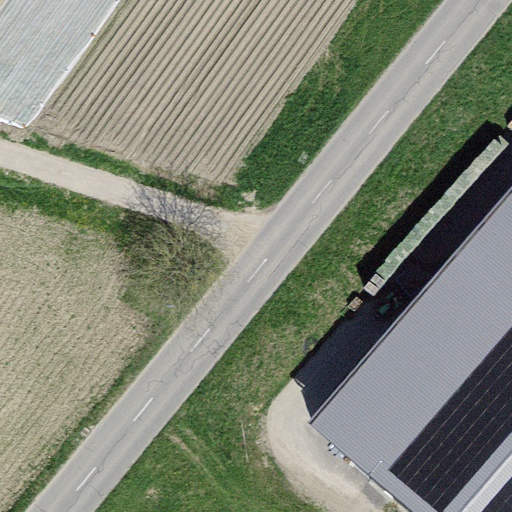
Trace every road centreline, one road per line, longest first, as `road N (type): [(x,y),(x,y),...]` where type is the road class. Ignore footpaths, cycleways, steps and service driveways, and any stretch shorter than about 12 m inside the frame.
road 1 (tertiary): [(475,0),(56,511)]
road 2 (track): [(0,150),(277,238)]
